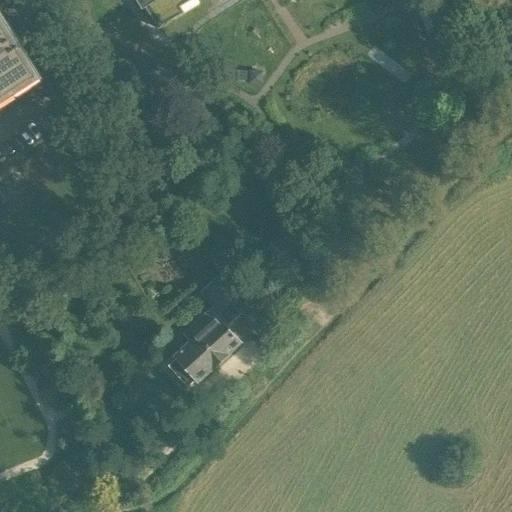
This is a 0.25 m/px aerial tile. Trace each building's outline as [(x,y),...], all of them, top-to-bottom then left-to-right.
[(141,0),(158,28),(184,13),(180,6),(190,0),(141,0)] [(0,108),(43,80),(0,12),(0,108)] [(227,81),(238,82),(238,71),(228,70),(227,81)] [(286,231),(272,240),(285,260),(299,252),(286,231)] [(241,343),(224,324),(228,320),(231,323),(253,304),(224,271),(202,290),(215,305),(184,333),(191,341),(174,357),(176,359),(168,366),(188,387),(196,380),(198,382),(241,343)] [(57,291),(54,307),(66,309),(69,293),(57,291)]
